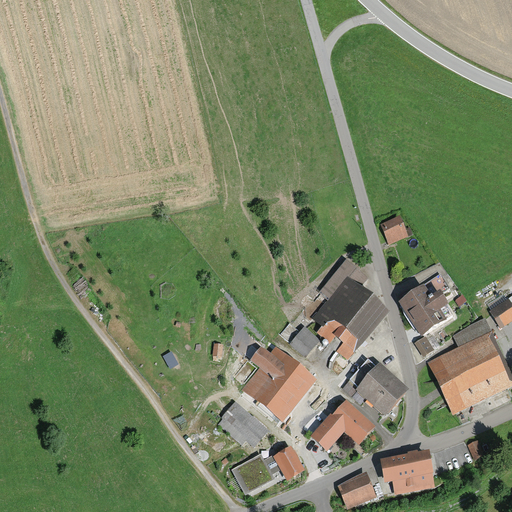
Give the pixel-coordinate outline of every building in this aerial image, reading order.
[(381,226),(390,248),(410,239),(400,218),(381,226)] [(348,362),(390,314),(362,289),(370,280),(348,263),(323,293),(331,300),(314,320),(323,328),(317,335),(331,345),(335,339),(343,345),(337,352),(348,362)] [(425,289),(400,305),(422,339),(447,323),(446,323),(455,317),(442,296),(451,290),(442,276),(424,287),(425,289)] [(511,298),(492,312),(502,330),(511,323),(511,298)] [(459,350),(428,365),(454,418),(511,389),(511,374),(486,321),(453,338),(459,350)] [(322,343),(306,329),(291,346),(307,359),(322,343)] [(427,338),(415,345),(423,358),(434,351),(427,338)] [(262,366),(243,390),(284,423),(318,383),(277,349),(270,358),(259,349),(252,359),(262,366)] [(369,362),(343,391),(354,400),(358,394),(386,419),(410,392),(381,365),(377,369),(369,362)] [(377,430),(348,402),(334,417),(332,416),(311,438),(328,453),(345,435),(360,448),(377,430)] [(237,403),(218,424),(242,447),(248,442),(255,449),(270,433),(237,403)] [(478,441),(467,445),(474,463),(484,459),(478,441)] [(292,449),(274,459),(273,457),(265,462),(262,456),(232,471),(246,498),(275,481),(273,477),(282,472),(288,483),(305,473),(292,449)] [(430,453),(382,461),(385,485),(395,484),(396,495),(436,490),(430,453)] [(367,472),(338,485),(347,507),(348,510),(353,508),(377,498),(367,472)]
